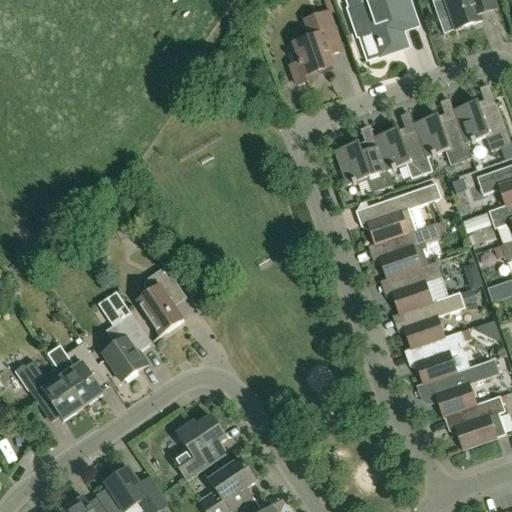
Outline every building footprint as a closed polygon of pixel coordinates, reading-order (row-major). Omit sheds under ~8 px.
[(395,14),(411,8),(407,0),(364,0),(366,5),(361,6),(371,35),(376,33),(384,57),(407,49),(395,14)] [(440,0),(432,3),(443,35),(455,31),(455,33),(482,24),(473,0),(440,0)] [(323,41),(336,36),(329,14),(305,23),(311,40),(294,46),(300,65),(291,69),(297,87),(317,81),(315,75),(333,69),(323,41)] [(511,147),(497,106),(480,112),(477,104),(454,112),(456,120),(457,120),(466,146),(467,146),(486,139),(491,154),(501,150),(511,147)] [(457,120),(456,120),(440,126),(438,118),(414,126),(417,134),(417,133),(427,160),(446,153),(451,168),(472,161),(467,146),(466,146),(457,120)] [(432,174),(427,160),(417,133),(417,134),(401,139),(398,131),(374,140),(377,147),(378,147),(387,174),(388,173),(406,167),(411,182),(432,174)] [(378,147),(377,147),(361,153),(358,145),(335,153),(347,188),(367,181),(372,196),(393,188),(388,173),(387,174),(378,147)] [(511,146),(511,147),(501,150),(506,163),(511,160),(511,146)] [(511,167),(477,180),(483,198),(499,192),(505,208),(505,209),(511,206),(511,167)] [(464,192),(461,182),(451,185),(454,195),(464,192)] [(416,233),(415,232),(409,213),(441,202),(436,186),(362,212),(375,247),(416,233)] [(511,206),(505,209),(505,208),(489,214),(495,232),(498,230),(503,247),(511,244),(511,206)] [(420,270),(429,267),(424,252),(428,251),(426,246),(441,241),(435,225),(415,232),(416,233),(375,247),(387,283),(396,280),(395,279),(420,271),(420,270)] [(511,244),(503,247),(495,250),(498,260),(504,258),(506,266),(511,263),(511,244)] [(490,262),(488,254),(476,258),(479,265),(479,266),(490,262)] [(432,305),(425,285),(441,280),(436,264),(429,267),(420,270),(420,271),(395,279),(396,280),(400,292),(391,295),(399,317),(432,305)] [(172,300),(182,294),(165,269),(146,282),(140,309),(156,333),(167,335),(184,323),(172,305),(172,300)] [(482,287),(479,279),(479,277),(472,279),(468,286),(470,292),(482,287)] [(476,302),(473,293),(461,297),(465,306),(476,302)] [(139,353),(151,346),(117,295),(99,307),(113,328),(106,333),(115,347),(103,356),(122,384),(148,366),(139,353)] [(444,340),(437,320),(465,311),(460,295),(432,305),(399,317),(411,353),(420,350),(420,349),(444,340)] [(469,331),(460,334),(464,344),(472,341),(469,331)] [(456,375),(470,370),(463,351),(466,350),(464,344),(460,334),(444,340),(420,349),(420,350),(424,362),(416,365),(423,388),(431,385),(431,384),(457,375),(456,375)] [(103,397),(88,374),(98,368),(83,345),(65,357),(75,371),(63,378),(62,379),(83,410),(103,397)] [(476,408),(476,407),(469,387),(500,377),(495,362),(470,370),(456,375),(457,375),(431,384),(431,385),(443,420),(459,414),(476,408)] [(83,410),(62,379),(63,378),(58,370),(45,379),(35,365),(27,370),(25,367),(15,374),(38,408),(48,401),(63,424),(83,410)] [(506,437),(499,416),(505,414),(500,399),(476,407),(476,408),(459,414),(464,427),(455,430),(463,452),(506,437)] [(211,419),(197,428),(194,424),(176,435),(187,451),(172,461),(187,483),(211,468),(203,457),(226,441),(211,419)] [(255,484),(254,483),(256,481),(257,478),(252,470),(249,470),(246,471),(240,462),(226,472),(222,465),(205,477),(216,494),(200,505),(203,511),(239,511),(241,511),(233,499),(255,484)] [(139,511),(160,511),(169,507),(151,480),(139,487),(128,470),(105,486),(122,511),(128,511),(136,507),(139,511)] [(90,511),(81,497),(60,511),(61,511),(90,511)]
